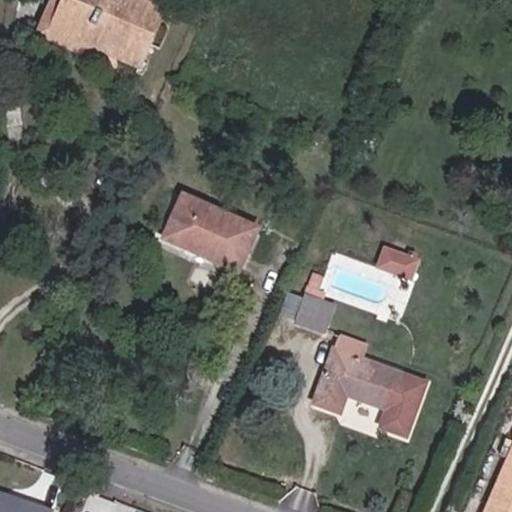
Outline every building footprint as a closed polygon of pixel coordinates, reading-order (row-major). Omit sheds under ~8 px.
[(128,0),(66,0),(52,32),(84,48),(86,43),(106,53),(116,32),(132,40),(122,59),(140,68),(150,48),(161,55),(171,36),(159,29),(164,17),(128,0)] [(86,43),(84,48),(52,32),(48,42),(98,68),(106,53),(86,43)] [(140,68),(122,59),(118,65),(137,74),(140,68)] [(201,272),(235,287),(259,230),(175,191),(150,248),(201,272)] [(432,242),(414,235),(410,246),(428,253),(432,242)] [(399,251),(395,261),(407,265),(410,255),(399,251)] [(423,271),(407,265),(395,261),(391,273),(418,284),(423,271)] [(326,339),(338,309),(309,296),(306,303),(296,324),(295,326),(326,339)] [(290,297),(281,318),(296,324),(306,303),(290,297)] [(373,351),(341,338),(336,351),(367,364),(373,351)] [(408,448),(431,391),(367,364),(336,351),(312,409),(342,421),(349,404),(390,420),(383,437),(408,448)] [(511,511),(511,454),(485,511),(511,511)] [(52,511),(54,507),(0,488),(0,511),(52,511)]
